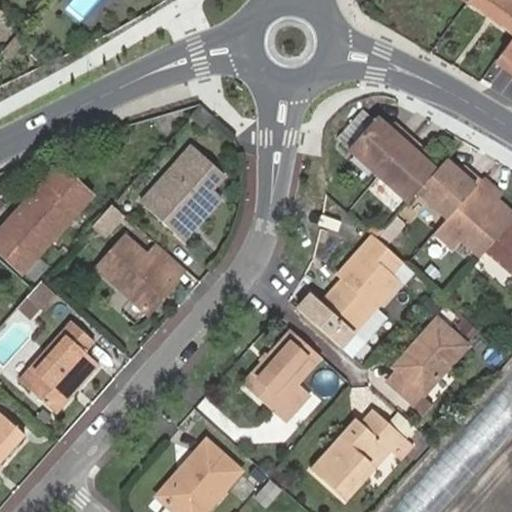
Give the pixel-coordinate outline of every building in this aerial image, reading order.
[(469,0),(466,5),(511,37),(511,0),(509,0),(508,2),(504,0),(469,0)] [(511,38),(495,62),(508,72),(511,67),(511,38)] [(336,152),(370,182),(385,166),(407,141),(392,126),(383,136),(375,127),(366,118),(336,152)] [(384,118),(375,127),(383,136),(392,126),(384,118)] [(385,166),(370,182),(400,209),(412,196),(424,182),(429,177),(414,164),(406,157),(415,148),(407,141),(385,166)] [(406,157),(414,164),(422,156),(415,148),(406,157)] [(188,157),(164,183),(174,192),(148,221),(173,243),(186,229),(197,239),(220,214),(207,202),(222,187),(188,157)] [(441,223),(477,183),(467,174),(460,181),(453,175),(440,164),(429,177),(424,182),(412,196),(441,223)] [(460,181),(467,174),(460,168),(453,175),(460,181)] [(89,198),(57,169),(0,231),(0,258),(20,276),(23,274),(33,281),(46,268),(35,258),(89,198)] [(454,247),(473,263),(480,256),(481,254),(510,222),(491,204),(481,195),(488,189),(479,181),(477,183),(441,223),(426,239),(444,255),(454,247)] [(174,192),(164,183),(139,211),(148,221),(174,192)] [(481,195),(491,204),(497,197),(488,189),(481,195)] [(112,210),(101,221),(113,231),(123,220),(112,210)] [(511,219),(510,222),(481,254),(511,281),(511,219)] [(93,231),(104,241),(113,231),(101,221),(93,231)] [(184,252),(197,239),(186,229),(173,243),(184,252)] [(369,243),(362,236),(319,282),(323,287),(307,302),(305,299),(292,313),(334,351),(346,337),(392,287),(384,281),(396,267),(369,243)] [(142,314),(182,270),(155,246),(145,259),(120,238),(91,267),(142,314)] [(41,284),(28,298),(39,309),(43,312),(56,298),(41,284)] [(28,298),(20,307),(31,318),(39,309),(28,298)] [(74,384),(79,389),(97,367),(82,354),(91,345),(65,322),(14,379),(55,416),(71,398),(64,392),(74,384)] [(428,322),(383,370),(416,400),(460,351),(428,322)] [(313,359),(282,332),(238,383),(267,406),(259,415),(274,428),(302,397),(289,385),(313,359)] [(511,373),(498,389),(511,401),(511,373)] [(232,389),(259,415),(267,406),(238,383),(232,389)] [(71,398),(79,389),(74,384),(64,392),(71,398)] [(0,460),(23,435),(0,413),(0,460)] [(349,427),(303,477),(333,506),(380,457),(387,463),(401,447),(367,416),(354,432),(349,427)] [(180,479),(155,503),(163,511),(201,511),(236,472),(200,439),(171,472),(180,479)] [(511,511),(511,447),(453,511),(511,511)] [(149,497),(155,503),(180,479),(171,472),(149,497)]
